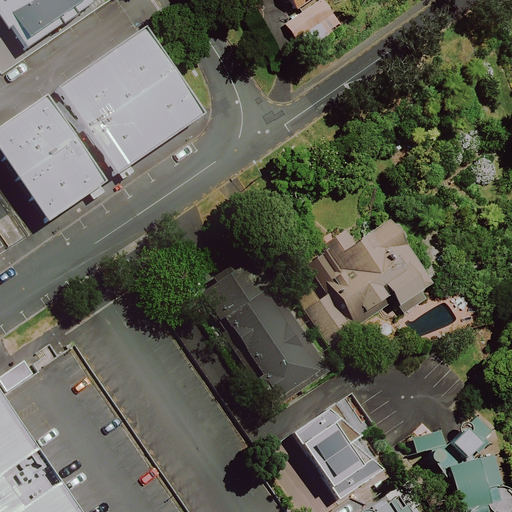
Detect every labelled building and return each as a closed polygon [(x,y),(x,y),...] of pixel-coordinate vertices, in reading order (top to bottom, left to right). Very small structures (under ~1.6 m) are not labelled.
[(0,0),(0,34),(6,31),(24,56),(88,12),(79,0),(0,0)] [(280,0),(294,17),(279,29),(297,52),(335,21),(318,0),(280,0)] [(134,38),(42,99),(102,189),(194,129),(134,38)] [(32,106),(0,126),(0,182),(33,233),(91,196),(32,106)] [(349,246),(340,233),(331,240),(329,236),(295,257),(316,289),(321,298),(314,302),(306,290),(291,300),(322,347),(388,304),(392,310),(397,307),(402,315),(421,303),(416,295),(426,288),(384,224),(349,246)] [(273,305),(228,335),(257,379),(253,381),(268,405),(309,378),(313,384),(334,371),(286,297),(273,305)] [(125,511),(13,344),(0,352),(0,511),(125,511)] [(288,439),(325,492),(333,503),(379,470),(372,460),(334,406),(288,439)] [(407,441),(408,443),(417,474),(439,468),(451,511),(511,511),(511,507),(496,452),(486,454),(482,439),(489,437),(484,418),(407,441)] [(404,511),(393,493),(363,511),(404,511)]
